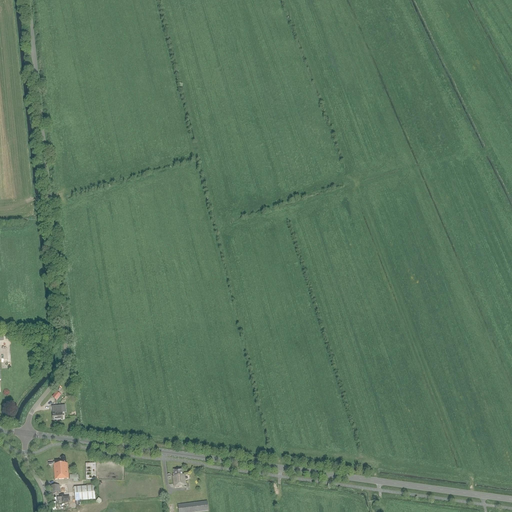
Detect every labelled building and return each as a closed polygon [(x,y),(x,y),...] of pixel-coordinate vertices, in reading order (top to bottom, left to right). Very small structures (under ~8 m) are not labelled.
[(61,406),(52,406),(52,413),(52,421),(62,420),(63,420),(65,420),(64,416),(62,416),(62,408),(61,406)] [(68,479),(67,463),(66,464),(65,458),(60,458),(60,460),(54,461),(55,465),(53,465),(54,480),(68,479)] [(97,479),(97,463),(87,463),(87,479),(97,479)] [(186,485),(184,474),(182,475),(182,469),(173,470),(174,476),(173,476),(174,487),(186,485)] [(75,488),(74,492),(75,502),(95,500),(94,487),(75,488)] [(63,503),(71,502),(70,496),(58,497),(59,508),(63,508),(63,503)] [(197,511),(208,511),(207,501),(178,505),(178,511),(197,511)]
